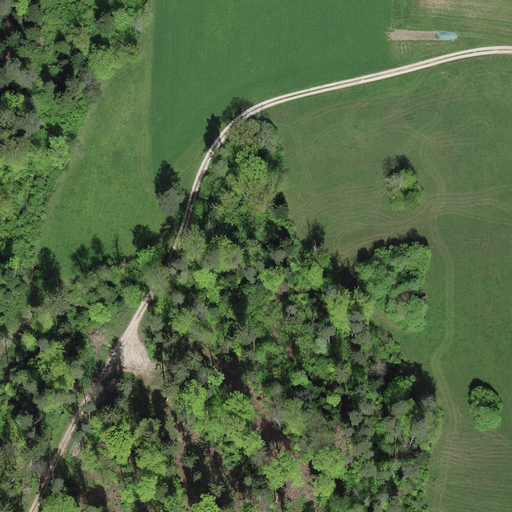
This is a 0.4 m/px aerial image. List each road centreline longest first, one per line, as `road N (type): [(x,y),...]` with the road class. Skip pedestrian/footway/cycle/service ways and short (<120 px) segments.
road 1 (track): [(32,511),(90,389),(162,276),(219,140),(254,109),(316,91)]
road 2 (track): [(185,219),(136,175),(53,136),(0,92)]
road 3 (track): [(511,51),(481,50),(316,91)]
